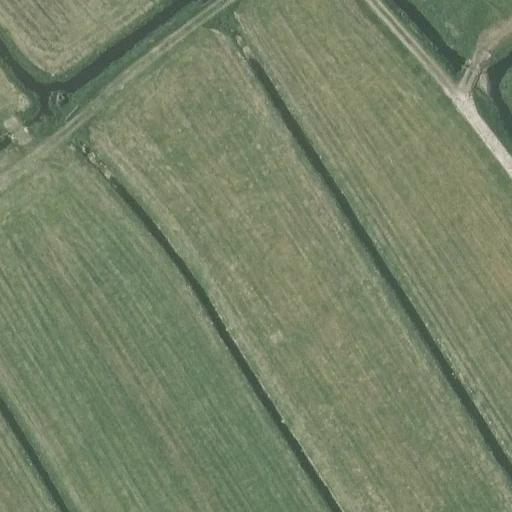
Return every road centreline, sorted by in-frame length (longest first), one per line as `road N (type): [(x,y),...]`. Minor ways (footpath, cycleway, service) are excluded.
road 1 (track): [(90,198),(37,151),(229,0)]
road 2 (track): [(369,0),(459,101)]
